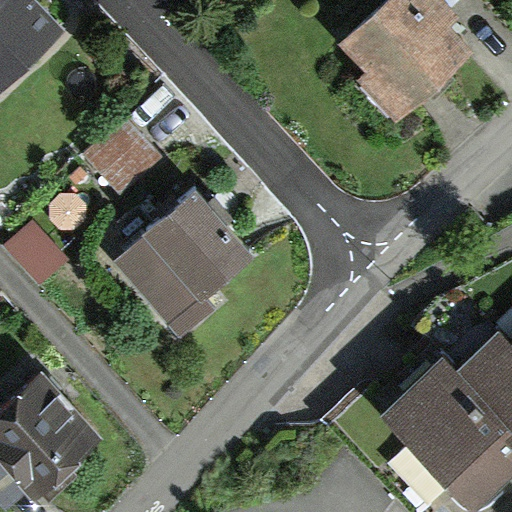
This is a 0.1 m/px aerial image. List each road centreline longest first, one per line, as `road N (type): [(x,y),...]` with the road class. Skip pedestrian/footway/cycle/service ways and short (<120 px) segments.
road 1 (residential): [(359,261),(130,0)]
road 2 (residential): [(135,511),(359,261)]
road 3 (residential): [(359,261),(511,122)]
